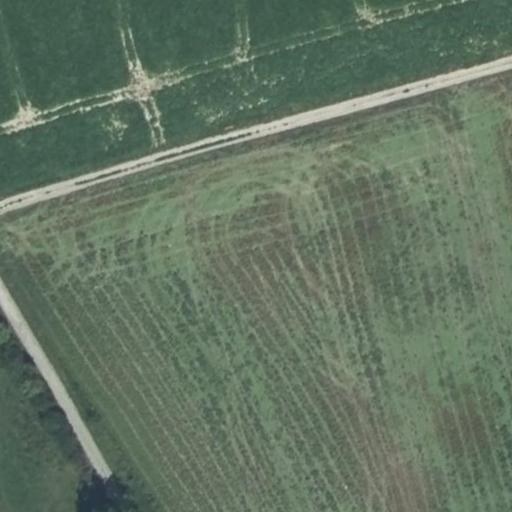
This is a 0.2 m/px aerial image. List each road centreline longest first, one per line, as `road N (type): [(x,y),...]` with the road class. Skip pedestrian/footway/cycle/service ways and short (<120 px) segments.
road 1 (track): [(511,65),(0,214)]
road 2 (track): [(125,511),(0,291)]
road 3 (track): [(163,166),(104,0)]
